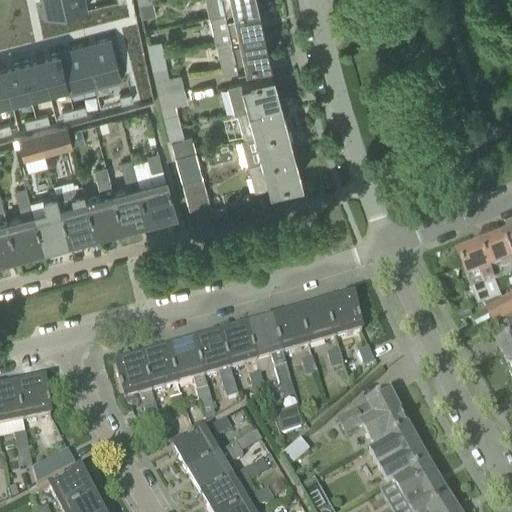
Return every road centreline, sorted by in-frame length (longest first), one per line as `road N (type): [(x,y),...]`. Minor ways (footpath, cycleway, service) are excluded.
road 1 (residential): [(0,289),(364,186)]
road 2 (residential): [(58,342),(387,247)]
road 3 (residential): [(511,487),(456,394),(387,247)]
road 4 (residential): [(314,0),(364,186)]
road 5 (residential): [(150,511),(58,342)]
road 6 (residential): [(387,247),(511,200)]
